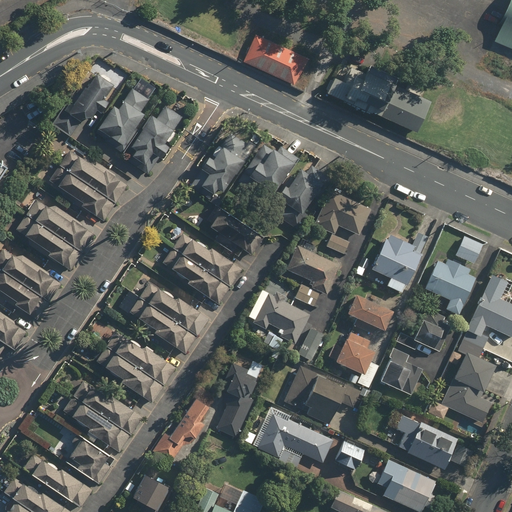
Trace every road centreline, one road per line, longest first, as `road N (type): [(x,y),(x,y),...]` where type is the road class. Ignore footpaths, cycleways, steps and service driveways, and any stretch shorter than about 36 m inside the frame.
road 1 (residential): [(0,410),(230,86)]
road 2 (residential): [(274,242),(92,511)]
road 3 (residential): [(511,219),(230,86)]
road 4 (residential): [(230,86),(88,31),(0,78)]
